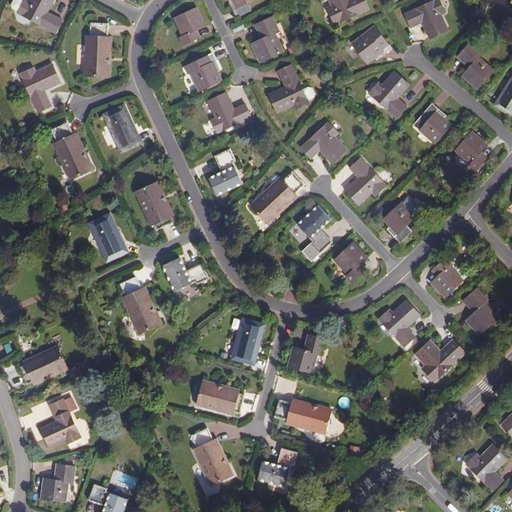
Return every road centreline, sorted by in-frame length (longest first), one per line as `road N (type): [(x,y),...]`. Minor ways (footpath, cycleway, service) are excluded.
road 1 (residential): [(214,229),(145,85)]
road 2 (tertiary): [(511,364),(404,458)]
road 3 (residential): [(403,273),(353,316),(290,312)]
road 4 (residential): [(414,56),(511,138)]
road 5 (residential): [(22,511),(28,476),(0,393)]
